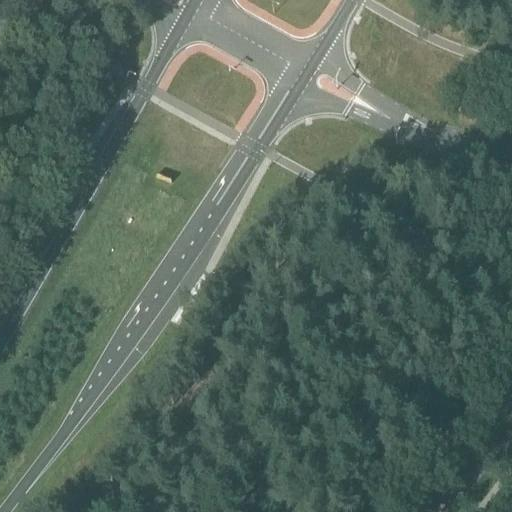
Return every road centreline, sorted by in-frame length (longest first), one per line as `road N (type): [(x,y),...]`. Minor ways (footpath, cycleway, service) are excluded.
road 1 (primary): [(4,511),(304,76)]
road 2 (primary): [(190,10),(0,342)]
road 3 (tertiary): [(511,161),(434,144),(304,76)]
road 4 (track): [(511,339),(481,374),(442,444),(380,511)]
road 5 (tertiary): [(304,76),(190,10)]
